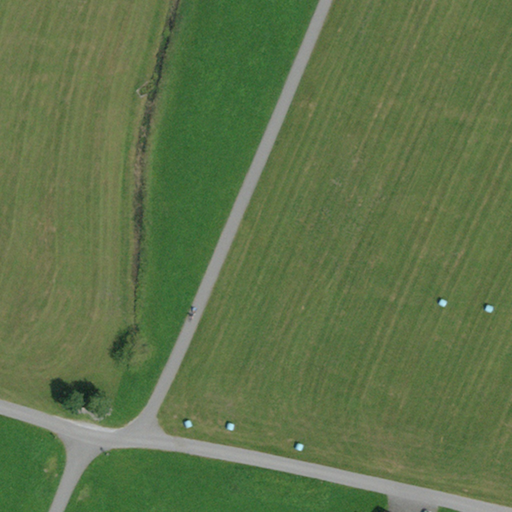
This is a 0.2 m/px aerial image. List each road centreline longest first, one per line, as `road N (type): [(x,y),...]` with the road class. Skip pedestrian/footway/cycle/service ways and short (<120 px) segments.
road 1 (unclassified): [(141,437),(326,0)]
road 2 (residential): [(141,437),(496,511)]
